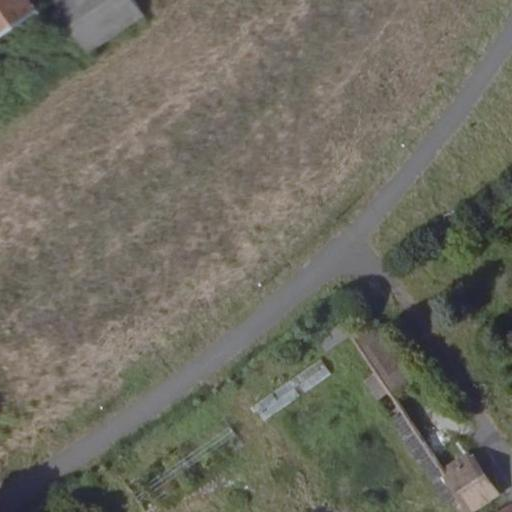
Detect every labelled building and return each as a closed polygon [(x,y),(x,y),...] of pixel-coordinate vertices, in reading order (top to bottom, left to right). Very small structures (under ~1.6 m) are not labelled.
[(0,0),(0,41),(45,12),(37,0),(0,0)] [(67,0),(99,44),(148,9),(141,0),(67,0)] [(410,378),(372,320),(354,335),(388,389),(389,391),(410,378)] [(264,422),(331,374),(320,360),(254,407),(264,422)] [(427,488),(442,480),(405,407),(390,414),(427,488)] [(500,482),(476,444),(443,468),(465,503),(500,482)]
